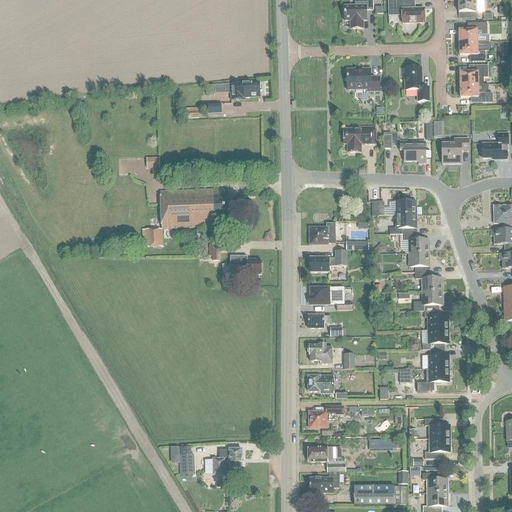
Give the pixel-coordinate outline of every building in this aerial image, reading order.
[(352,22),(352,30),(363,30),(363,22),(367,22),(366,11),(373,11),(373,0),(354,0),(355,7),(344,7),(344,22),(352,22)] [(412,1),(397,1),(387,1),(387,17),(402,16),(402,25),(425,25),(424,10),(412,10),(412,1)] [(477,1),(458,1),(459,14),(462,14),(462,20),(478,20),(477,1)] [(459,44),(477,44),(489,44),(489,36),(487,36),(487,24),(472,25),(472,31),(459,32),(459,44)] [(477,44),(459,44),(460,57),(472,56),(472,63),(485,63),(485,51),(478,51),(477,44)] [(483,86),(483,79),(488,79),(488,67),(473,67),(473,74),(460,74),(460,86),(483,86)] [(422,89),(422,69),(401,70),(402,81),(405,81),(405,92),(417,91),(417,103),(429,103),(429,89),(422,89)] [(344,81),(347,83),(347,91),(356,91),(356,93),(380,92),(379,78),(370,78),(370,70),(347,71),(347,79),(344,81)] [(242,85),(225,86),(225,94),(231,94),(231,102),(244,101),(244,98),(260,98),(260,92),(262,91),(262,88),(260,87),(260,84),(243,84),(242,85)] [(483,86),(460,86),(461,99),(473,99),(473,104),(491,104),(491,95),(488,95),(488,86),(483,86)] [(206,106),(206,114),(220,114),(220,105),(206,106)] [(199,119),(198,109),(186,109),(186,119),(199,119)] [(354,130),(344,130),(344,145),(350,145),(350,154),(361,154),(361,145),(376,146),(376,129),(354,128),(354,130)] [(498,145),(481,145),(482,160),(492,160),(492,162),(507,161),(507,152),(509,152),(508,135),(498,135),(498,145)] [(383,136),(383,150),(391,150),(391,136),(383,136)] [(461,153),(468,153),(468,142),(453,142),(453,147),(442,147),(442,167),(461,167),(461,153)] [(418,166),(425,166),(425,144),(418,144),(418,148),(407,148),(407,144),(399,144),(399,153),(403,153),(403,164),(418,164),(418,166)] [(146,157),(146,168),(159,168),(159,157),(146,157)] [(160,193),(162,230),(204,228),(204,227),(214,227),(214,225),(229,224),(227,190),(160,193)] [(383,202),(371,203),(372,218),(384,217),(383,202)] [(395,216),(416,216),(416,203),(395,203),(395,216)] [(511,207),(493,208),(493,226),(497,226),(497,231),(511,231),(511,207)] [(389,236),(401,236),(416,236),(416,216),(395,216),(395,230),(389,230),(389,236)] [(327,224),(326,229),(310,229),(310,239),(309,240),(309,244),(310,244),(310,246),(327,246),(327,245),(335,245),(335,224),(327,224)] [(162,248),(162,230),(146,231),(146,249),(162,248)] [(511,255),(511,231),(497,231),(490,231),(490,238),(493,238),(493,247),(506,246),(506,255),(511,255)] [(408,242),(408,255),(429,255),(429,242),(416,242),(416,236),(401,236),(401,242),(408,242)] [(225,242),(212,242),(212,246),(209,246),(209,257),(212,257),(212,262),(220,262),(220,250),(225,250),(225,242)] [(345,243),(345,251),(368,251),(368,243),(345,243)] [(380,245),(374,251),(378,255),(385,249),(380,245)] [(347,252),(335,252),(335,259),(309,259),(310,274),(329,274),(329,267),(347,267),(347,252)] [(429,274),(429,255),(408,255),(408,269),(414,269),(414,275),(429,274)] [(511,255),(506,255),(498,256),(498,262),(501,262),(502,271),(511,270),(511,278),(511,255)] [(246,258),(240,258),(230,258),(230,281),(239,281),(239,277),(246,277),(246,279),(253,279),(252,276),(261,276),(261,262),(256,262),(256,260),(247,260),(246,258)] [(420,280),(420,293),(442,293),(442,280),(429,280),(429,274),(414,275),(414,280),(420,280)] [(307,301),(308,304),(309,304),(309,306),(336,305),(343,305),(344,305),(344,304),(344,289),(330,289),(330,288),(310,289),(310,298),(309,298),(309,299),(307,301)] [(420,293),(420,303),(414,303),(414,313),(424,313),(439,313),(438,307),(442,307),(442,293),(420,293)] [(427,319),(427,332),(448,332),(448,318),(439,318),(439,313),(424,313),(424,319),(427,319)] [(330,317),(323,317),(323,316),(308,316),(308,330),(323,329),(323,325),(330,325),(330,317)] [(330,329),(330,338),(342,338),(342,329),(330,329)] [(430,352),(444,352),(444,346),(448,346),(448,332),(427,332),(421,332),(422,351),(430,351),(430,352)] [(332,365),(332,348),(326,348),(326,346),(319,346),(319,347),(309,347),(309,348),(307,350),(308,354),(309,355),(309,357),(310,357),(310,363),(320,363),(320,365),(332,365)] [(428,371),(449,371),(448,357),(444,357),(444,352),(430,352),(430,357),(427,357),(428,371)] [(344,356),(344,371),(355,372),(355,356),(344,356)] [(400,371),(400,385),(412,385),(411,370),(406,370),(406,371),(400,371)] [(449,384),(449,371),(428,371),(428,384),(449,384)] [(333,395),(333,378),(320,378),(320,377),(308,377),(308,393),(319,393),(319,395),(333,395)] [(379,389),(380,401),(388,401),(387,389),(379,389)] [(334,423),(334,416),(343,416),(343,407),(325,407),(325,413),(309,413),(309,424),(308,425),(308,427),(309,427),(309,429),(326,429),(326,423),(334,423)] [(429,441),(450,441),(450,427),(444,427),(443,421),(425,421),(425,428),(429,428),(429,441)] [(396,441),(369,441),(369,452),(401,452),(401,447),(396,447),(396,441)] [(450,441),(429,441),(429,454),(425,454),(425,461),(444,461),(444,454),(450,454),(450,441)] [(346,461),(341,461),(341,449),(308,449),(309,464),(327,464),(327,474),(346,473),(346,461)] [(242,450),(230,450),(230,451),(220,451),(220,459),(214,459),(214,476),(226,475),(226,473),(242,473),(242,450)] [(179,456),(180,476),(194,475),(193,455),(179,456)] [(179,456),(171,457),(171,464),(179,464),(179,456)] [(410,468),(410,477),(420,477),(420,468),(410,468)] [(339,489),(339,474),(329,474),(329,479),(310,479),(310,495),(333,495),(333,489),(339,489)] [(427,482),(427,495),(448,494),(448,481),(442,481),(442,475),(422,475),(422,482),(427,482)] [(353,507),(393,506),(393,487),(353,487),(353,507)] [(394,506),(405,506),(405,488),(394,488),(394,506)] [(448,508),(448,494),(427,495),(427,508),(423,508),(422,511),(442,511),(442,508),(448,508)]
